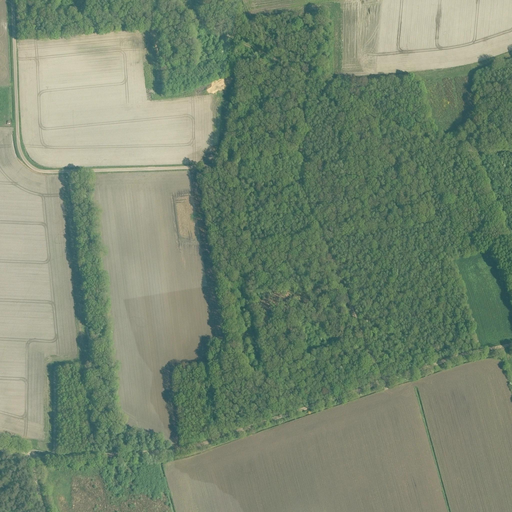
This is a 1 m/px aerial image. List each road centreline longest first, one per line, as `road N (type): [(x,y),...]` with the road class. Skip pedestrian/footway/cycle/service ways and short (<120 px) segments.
road 1 (unclassified): [(303,151),(210,166),(32,168),(17,139),(12,0)]
road 2 (track): [(32,455),(179,450),(382,381)]
road 3 (track): [(382,381),(305,186),(304,75)]
road 4 (track): [(304,75),(433,146),(511,150)]
road 5 (track): [(161,0),(304,75)]
road 6 (track): [(382,381),(511,345)]
